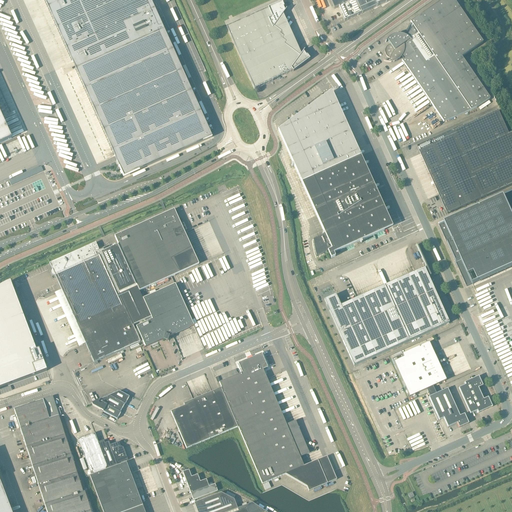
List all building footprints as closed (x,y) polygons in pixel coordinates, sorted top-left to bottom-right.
[(44,0),(48,9),(76,70),(164,30),(156,12),(150,0),(44,0)] [(390,1),(391,0),(329,0),(332,6),(337,8),(338,7),(345,21),(390,1)] [(490,99),(461,57),(483,43),(453,0),(442,0),(410,22),(413,26),(407,37),(406,36),(404,36),(403,35),(402,35),(401,35),(400,34),(398,34),(397,34),(396,35),(395,35),(394,35),(392,36),(391,36),(390,37),(389,38),(388,38),(387,39),(387,40),(386,41),(385,42),(386,42),(387,41),(387,40),(390,45),(389,45),(388,45),(388,46),(387,47),(386,47),(386,48),(385,49),(385,50),(385,51),(385,52),(385,53),(385,54),(385,55),(386,56),(386,57),(387,57),(388,58),(389,58),(390,59),(388,62),(386,62),(385,61),(383,61),(384,62),(386,62),(387,62),(388,63),(389,63),(391,63),(392,63),(393,62),(394,62),(395,61),(396,61),(398,60),(399,60),(399,59),(400,58),(401,57),(403,60),(402,61),(443,122),(476,108),(490,99)] [(300,56),(284,45),(286,42),(282,40),(284,37),(280,35),(281,32),(274,27),(287,9),(286,9),(285,11),(283,7),(284,7),(282,2),(226,27),(254,89),(273,81),(273,80),(292,71),(293,72),(310,59),(307,55),(306,56),(303,52),(305,50),(304,50),(300,56)] [(164,30),(76,70),(114,156),(116,161),(119,166),(118,167),(118,168),(119,167),(121,170),(124,177),(128,175),(212,137),(164,30)] [(324,96),(278,130),(301,182),(325,234),(324,233),(323,233),(322,233),(322,234),(323,235),(313,239),(313,242),(314,245),(314,248),(315,251),(316,254),(316,257),(328,252),(331,259),(335,257),(333,253),(360,241),(360,242),(360,243),(361,243),(362,243),(362,242),(362,241),(384,230),(348,150),(324,96)] [(511,185),(511,133),(509,134),(499,111),(417,147),(448,214),(511,185)] [(0,143),(11,139),(0,113),(0,143)] [(42,166),(9,180),(11,185),(44,170),(43,168),(42,166)] [(511,191),(439,225),(439,226),(455,261),(455,262),(456,261),(458,266),(460,265),(464,274),(467,272),(473,285),(511,266),(511,191)] [(118,245),(137,286),(139,291),(199,264),(174,209),(115,236),(118,245)] [(73,253),(49,264),(52,270),(52,271),(51,272),(52,274),(52,275),(54,275),(55,276),(94,363),(122,350),(140,342),(133,325),(149,318),(146,311),(148,310),(143,299),(139,291),(137,286),(118,245),(110,248),(109,245),(103,248),(104,251),(100,253),(96,243),(73,253)] [(449,323),(429,279),(424,268),(341,306),(338,300),(333,302),(333,301),(331,302),(331,303),(327,305),(354,366),(449,323)] [(36,350),(10,281),(4,284),(0,286),(0,388),(47,371),(39,349),(36,350)] [(146,311),(149,318),(151,317),(152,320),(136,327),(145,347),(144,348),(163,339),(164,338),(168,340),(170,337),(194,326),(175,284),(143,299),(148,310),(146,311)] [(446,380),(434,353),(429,342),(392,359),(409,397),(427,389),(430,397),(436,394),(433,386),(446,380)] [(304,466),(265,375),(263,370),(268,368),(262,354),(238,364),(242,373),(219,383),(262,484),(285,474),(307,487),(309,492),(336,480),(327,456),(304,466)] [(483,399),(478,388),(483,386),(478,376),(464,383),(465,385),(459,388),(470,414),(477,411),(478,413),(492,407),(488,397),(483,399)] [(186,449),(219,435),(237,427),(221,388),(184,404),(184,406),(171,412),(186,449)] [(460,416),(447,389),(436,394),(430,397),(429,397),(439,420),(444,418),(448,427),(457,423),(459,428),(468,424),(464,414),(460,416)] [(109,396),(125,404),(129,397),(119,391),(109,396)] [(125,405),(125,404),(109,396),(98,401),(107,405),(121,413),(121,412),(120,412),(125,404),(125,405)] [(43,400),(14,409),(21,431),(22,436),(30,460),(32,465),(46,511),(91,511),(88,502),(88,501),(87,502),(83,499),(84,497),(59,416),(58,416),(52,398),(52,397),(43,400)] [(103,412),(107,405),(98,401),(92,404),(93,406),(103,411),(103,412)] [(117,419),(121,413),(107,405),(103,412),(117,419)] [(98,443),(95,433),(78,440),(91,475),(108,469),(98,443)] [(112,450),(110,445),(109,442),(105,444),(104,441),(98,443),(108,469),(118,465),(117,464),(112,450)] [(119,442),(110,445),(112,450),(117,464),(128,460),(123,448),(121,447),(120,447),(119,442)] [(126,462),(118,465),(108,469),(91,475),(90,476),(103,511),(125,511),(143,506),(126,462)] [(200,482),(197,475),(191,477),(189,470),(183,472),(188,487),(200,482)] [(209,487),(206,480),(200,482),(188,487),(191,494),(209,487)] [(0,511),(11,511),(0,482),(0,511)] [(209,487),(191,494),(193,500),(217,491),(215,484),(209,487)] [(228,511),(237,509),(234,500),(221,493),(199,501),(202,511),(228,511)] [(237,509),(228,511),(265,511),(252,503),(237,509)]
